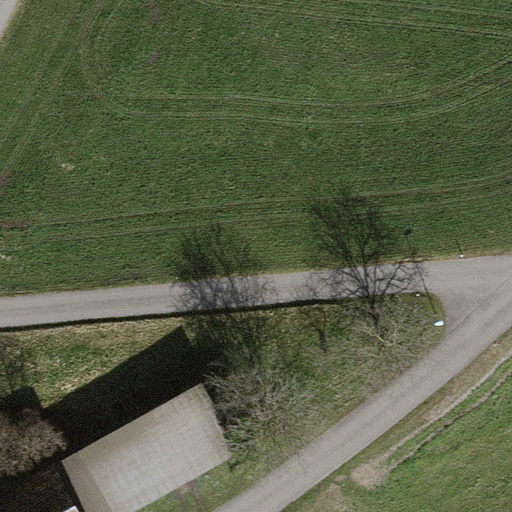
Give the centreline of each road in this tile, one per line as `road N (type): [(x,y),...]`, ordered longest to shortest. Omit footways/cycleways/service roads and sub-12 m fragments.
road 1 (residential): [(0,316),(511,263)]
road 2 (unclassified): [(258,511),(511,298)]
